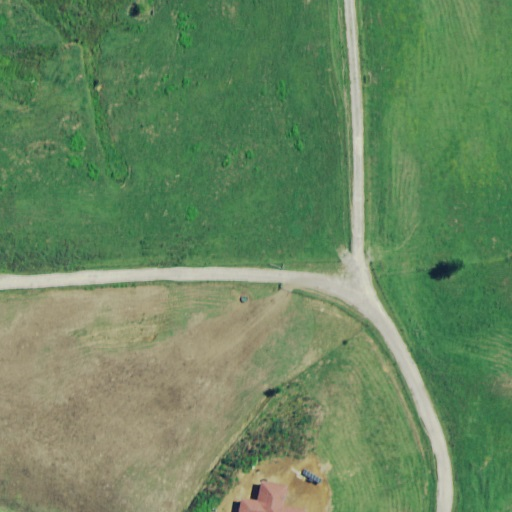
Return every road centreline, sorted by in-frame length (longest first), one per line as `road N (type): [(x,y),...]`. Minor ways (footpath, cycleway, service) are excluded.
road 1 (track): [(442,511),(447,485),(436,430),(402,353),(359,297),(313,279),(249,272),(0,284)]
road 2 (track): [(359,297),(350,0)]
